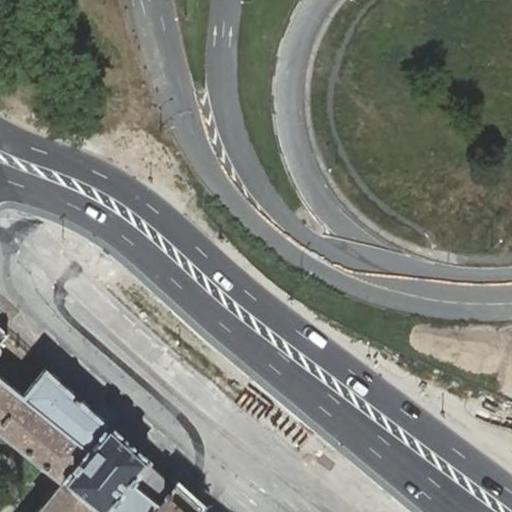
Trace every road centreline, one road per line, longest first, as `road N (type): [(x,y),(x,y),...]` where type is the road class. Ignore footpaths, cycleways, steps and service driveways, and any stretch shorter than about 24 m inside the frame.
road 1 (secondary): [(352,511),(80,281),(0,188)]
road 2 (unknown): [(418,300),(338,278),(250,217),(189,130),(150,0)]
road 3 (secondary): [(0,263),(138,390),(289,511)]
